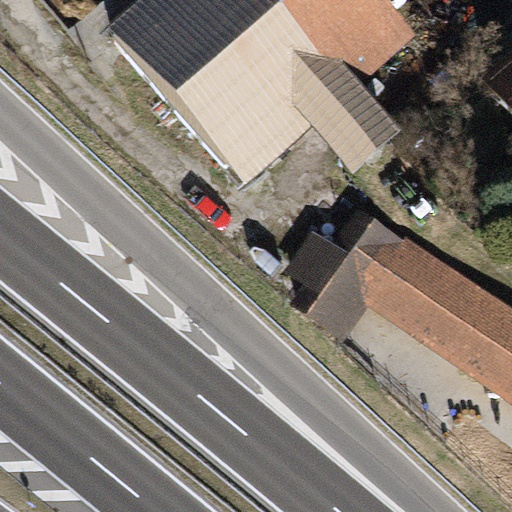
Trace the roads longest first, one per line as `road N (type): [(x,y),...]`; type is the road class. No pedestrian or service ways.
road 1 (motorway): [(406,511),(134,233),(0,109)]
road 2 (motorway): [(339,511),(0,232)]
road 3 (motorway): [(0,386),(153,511)]
